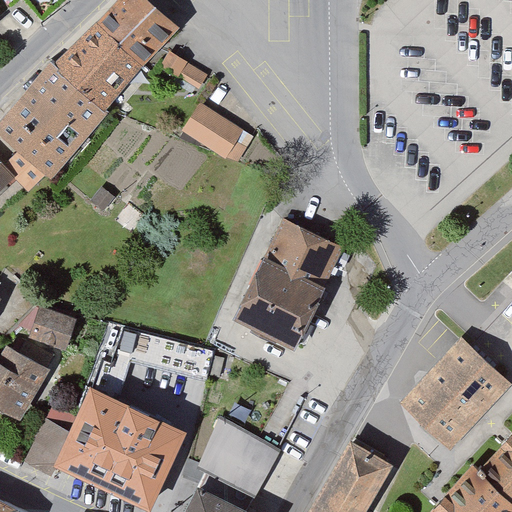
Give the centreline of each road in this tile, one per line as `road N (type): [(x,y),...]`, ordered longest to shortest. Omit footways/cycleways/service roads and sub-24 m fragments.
road 1 (residential): [(432,283),(400,249),(353,168),(345,131),(344,0)]
road 2 (residential): [(294,511),(432,283)]
